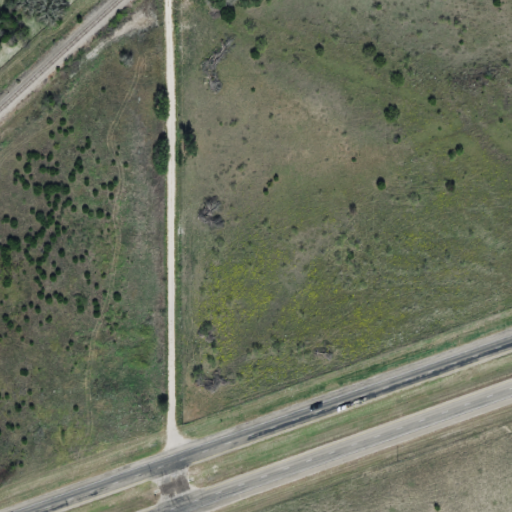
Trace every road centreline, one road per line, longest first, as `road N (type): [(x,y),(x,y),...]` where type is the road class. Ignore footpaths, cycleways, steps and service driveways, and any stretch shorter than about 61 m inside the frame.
road 1 (trunk): [(511,344),(31,511)]
road 2 (trunk): [(180,511),(511,396)]
